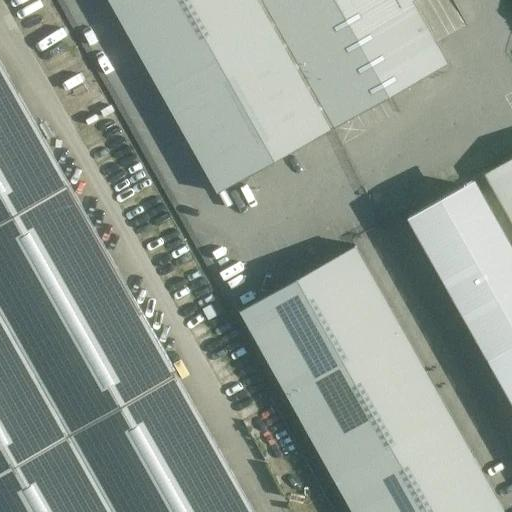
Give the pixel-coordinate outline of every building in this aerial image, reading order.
[(109,0),(218,192),(333,132),(257,0),(109,0)] [(448,63),(436,42),(412,0),(257,0),(333,132),(448,63)] [(0,511),(254,511),(0,60),(0,511)] [(511,157),(485,173),(511,220),(511,157)] [(477,260),(500,248),(464,184),(408,216),(511,399),(511,268),(509,264),(486,277),(477,260)] [(240,309),(354,511),(505,511),(355,245),(240,309)]
